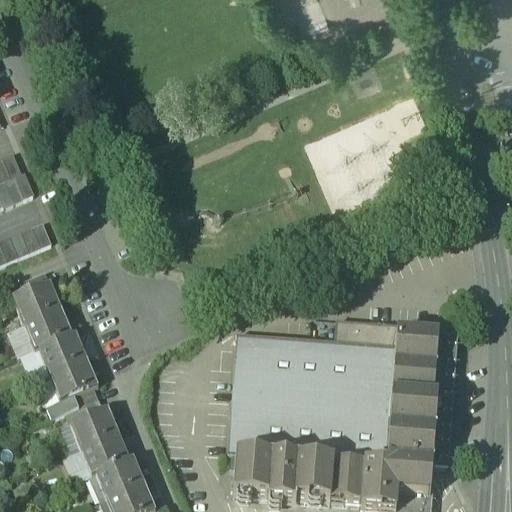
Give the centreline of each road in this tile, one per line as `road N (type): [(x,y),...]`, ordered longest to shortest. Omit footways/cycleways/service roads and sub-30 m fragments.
road 1 (unclassified): [(504,511),(505,324),(445,0)]
road 2 (residential): [(0,19),(95,246),(149,325)]
